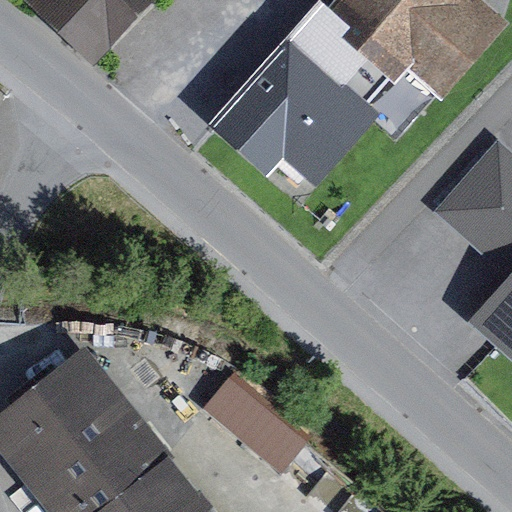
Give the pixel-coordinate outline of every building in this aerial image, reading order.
[(52,0),(117,71),(182,12),(170,0),(52,0)] [(511,6),(504,0),(333,0),(239,106),(345,201),(417,121),(385,93),(418,56),(459,93),(511,33),(511,6)] [(511,161),(500,151),(445,215),(511,273),(511,284),(475,327),(511,358),(511,161)] [(287,453),(316,421),(239,353),(210,384),(287,453)] [(195,511),(209,500),(87,355),(0,427),(0,437),(63,511),(195,511)]
